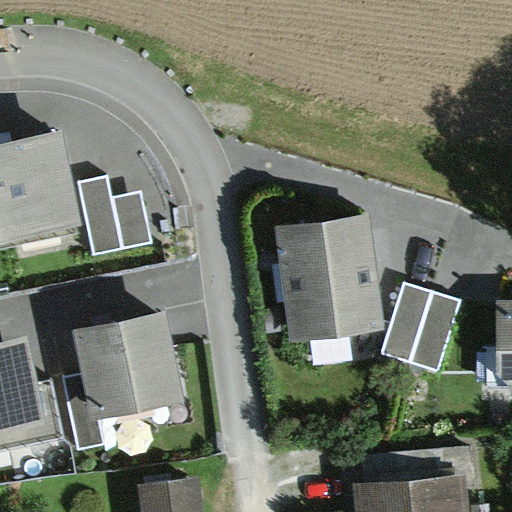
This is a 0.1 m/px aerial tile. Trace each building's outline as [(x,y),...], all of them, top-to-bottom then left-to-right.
[(63,133),(0,146),(0,244),(83,227),(63,133)] [(95,255),(123,250),(107,173),(79,179),(95,255)] [(113,195),(123,250),(150,245),(140,190),(113,195)] [(288,339),(383,328),(370,213),(274,225),(288,339)] [(411,363),(434,291),(404,281),(380,353),(411,363)] [(434,291),(411,363),(439,371),(461,301),(434,291)] [(511,300),(498,300),(499,348),(488,348),(488,390),(511,389),(511,300)] [(182,402),(165,313),(72,331),(80,372),(62,376),(77,451),(103,446),(98,419),(182,402)] [(28,336),(0,342),(0,451),(66,437),(54,381),(38,385),(28,336)] [(365,454),(367,481),(466,476),(467,486),(477,486),(475,448),(365,454)] [(356,482),(357,511),(469,511),(467,486),(466,476),(367,481),(356,482)] [(137,484),(140,511),(206,511),(202,477),(137,484)]
